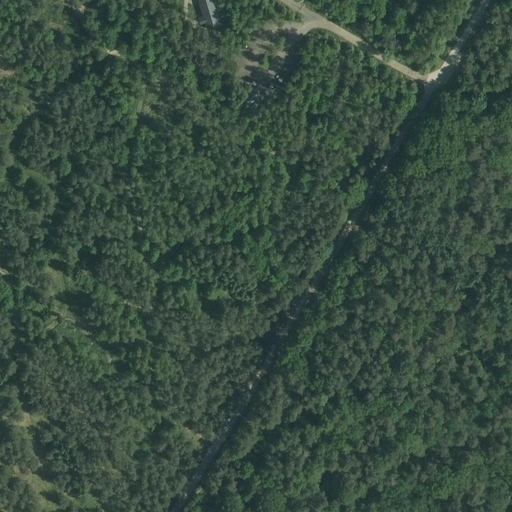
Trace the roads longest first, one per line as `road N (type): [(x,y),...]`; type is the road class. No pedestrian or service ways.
road 1 (track): [(169,511),(433,85)]
road 2 (unclassified): [(433,85),(282,0)]
